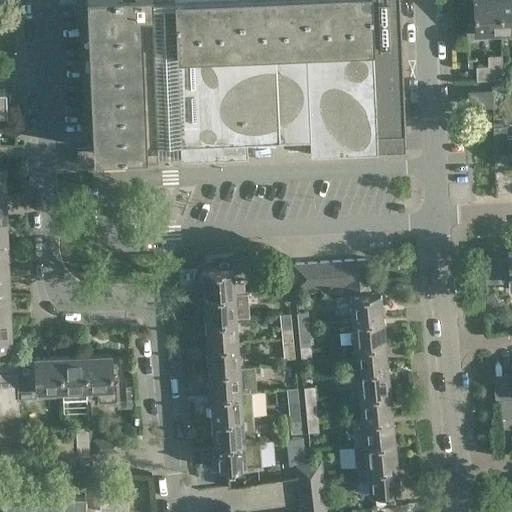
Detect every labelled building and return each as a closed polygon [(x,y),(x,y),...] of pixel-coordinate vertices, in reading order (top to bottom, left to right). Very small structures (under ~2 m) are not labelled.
[(157,162),(151,0),(85,0),(93,154),(93,165),(157,162)] [(174,0),(176,55),(193,54),(196,124),(245,122),(246,142),(310,140),(311,153),(378,151),(377,137),(405,135),(399,0),(174,0)] [(467,39),(486,38),(486,31),(501,30),(499,0),(472,0),(474,31),(467,32),(467,39)] [(511,29),(511,0),(499,0),(501,30),(511,29)] [(503,79),(502,55),(487,55),(488,65),(476,66),(477,80),(503,79)] [(492,89),(468,90),(469,106),(493,105),(492,89)] [(247,157),(246,142),(245,122),(196,124),(181,124),(182,160),(247,157)] [(511,136),(507,136),(506,125),(493,125),(494,151),(511,150),(511,136)] [(496,280),(495,256),(484,257),(485,281),(496,280)] [(496,280),(497,280),(509,280),(508,256),(495,256),(496,280)] [(355,259),(357,285),(370,284),(368,258),(355,259)] [(332,287),(342,286),(345,286),(343,259),(330,260),(332,287)] [(343,259),(345,286),(357,285),(355,259),(343,259)] [(318,261),(319,287),(332,287),(330,260),(318,261)] [(307,288),(319,287),(318,261),(305,262),(307,288)] [(294,289),(307,288),(305,262),(293,263),(294,289)] [(288,289),(287,264),(273,264),(275,290),(288,289)] [(234,280),(233,266),(202,269),(202,270),(203,294),(234,292),(244,292),(243,280),(234,280)] [(8,269),(0,269),(0,294),(9,294),(8,269)] [(357,285),(345,286),(342,286),(343,296),(349,295),(349,294),(350,294),(352,320),(383,318),(381,292),(380,292),(380,291),(370,292),(370,284),(357,285)] [(234,292),(203,294),(205,319),(236,317),(234,292)] [(9,294),(0,294),(0,319),(10,319),(9,294)] [(298,327),(309,326),(307,311),(297,312),(298,327)] [(281,328),(292,327),(290,313),(280,314),(281,328)] [(236,317),(205,319),(207,344),(238,342),(236,317)] [(383,318),(352,320),(343,321),(344,332),(353,331),(355,345),(386,342),(383,318)] [(0,345),(11,345),(10,319),(0,319),(0,345)] [(300,345),(311,344),(309,326),(298,327),(300,345)] [(283,345),(294,344),(292,327),(281,328),(283,345)] [(239,366),(238,342),(207,344),(208,368),(239,366)] [(386,342),(355,345),(357,369),(388,367),(386,342)] [(294,344),(283,345),(284,357),(295,357),(294,344)] [(311,344),(300,345),(301,357),(312,356),(311,344)] [(112,378),(111,354),(85,355),(87,390),(87,398),(94,397),(94,402),(119,401),(118,378),(112,378)] [(62,399),(87,398),(87,390),(85,355),(60,356),(63,391),(62,391),(62,399)] [(18,398),(37,397),(43,397),(47,393),(47,392),(62,391),(63,391),(60,356),(35,357),(35,358),(15,359),(15,373),(16,385),(17,398),(18,398)] [(0,373),(15,373),(15,359),(0,359),(0,373)] [(239,366),(208,368),(210,393),(241,391),(239,366)] [(350,395),(359,394),(390,391),(388,367),(357,369),(348,370),(350,395)] [(0,386),(16,385),(15,373),(0,373),(0,386)] [(495,398),(507,397),(505,374),(493,374),(495,398)] [(0,398),(17,398),(16,385),(0,386),(0,398)] [(305,401),(316,400),(315,385),(303,386),(305,401)] [(288,402),(299,401),(298,387),(286,388),(288,402)] [(278,403),(288,402),(286,388),(277,389),(278,403)] [(241,391),(210,393),(211,418),(242,416),(252,415),(251,390),(241,391)] [(359,394),(362,418),(393,416),(390,391),(359,394)] [(0,411),(19,411),(18,398),(17,398),(0,398),(0,411)] [(306,419),(318,418),(316,400),(305,401),(306,419)] [(290,420),(301,419),(299,401),(288,402),(290,420)] [(0,423),(19,423),(19,411),(0,411),(0,423)] [(242,416),(211,418),(213,442),(244,440),(242,416)] [(354,444),(395,440),(393,416),(362,418),(351,419),(354,444)] [(318,418),(306,419),(307,432),(319,431),(318,418)] [(301,419),(290,420),(291,433),(302,432),(301,419)] [(0,436),(20,435),(19,423),(0,423),(0,436)] [(77,451),(89,451),(88,427),(76,427),(77,451)] [(20,435),(0,436),(0,448),(21,447),(20,435)] [(302,437),(291,438),(293,451),(304,450),(302,437)] [(63,451),(63,438),(55,438),(55,451),(63,451)] [(63,438),(63,451),(72,451),(73,439),(63,438)] [(93,452),(102,452),(101,438),(93,438),(93,452)] [(101,438),(102,452),(120,452),(119,438),(101,438)] [(244,440),(213,442),(214,467),(215,467),(215,468),(246,466),(244,440)] [(365,467),(397,465),(395,440),(354,444),(357,468),(358,468),(365,467)] [(297,476),(322,473),(321,461),(295,464),(297,476)] [(365,467),(358,468),(361,494),(399,490),(399,489),(400,490),(397,465),(365,467)] [(298,487),(324,485),(322,473),(297,476),(298,487)] [(324,485),(298,487),(299,499),(325,497),(324,485)] [(84,511),(85,497),(5,494),(4,511),(84,511)] [(327,508),(326,503),(325,497),(299,499),(301,511),(327,508)] [(326,503),(327,508),(327,511),(351,511),(350,500),(326,503)]
